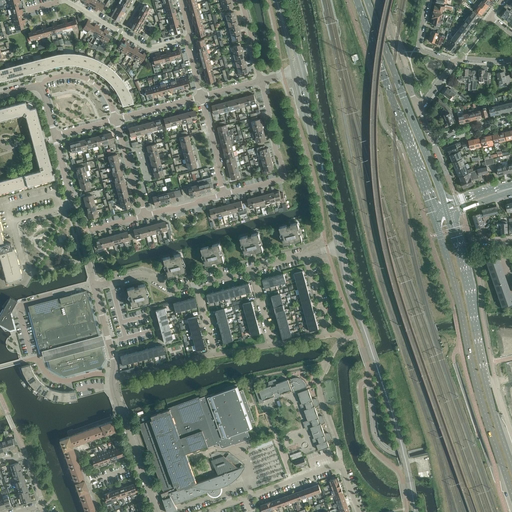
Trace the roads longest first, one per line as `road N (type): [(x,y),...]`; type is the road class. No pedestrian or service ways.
road 1 (primary): [(434,214),(511,492)]
road 2 (primary): [(357,0),(434,214)]
road 3 (primary): [(446,205),(368,0)]
road 4 (tertiary): [(414,511),(402,445),(363,325)]
road 5 (primary): [(486,380),(449,213)]
road 6 (tertiary): [(342,245),(301,84)]
road 7 (tertiary): [(301,84),(337,246)]
road 8 (unclassified): [(224,193),(283,173),(260,80)]
road 9 (residential): [(208,511),(339,464)]
road 10 (residential): [(186,39),(150,49),(62,0)]
